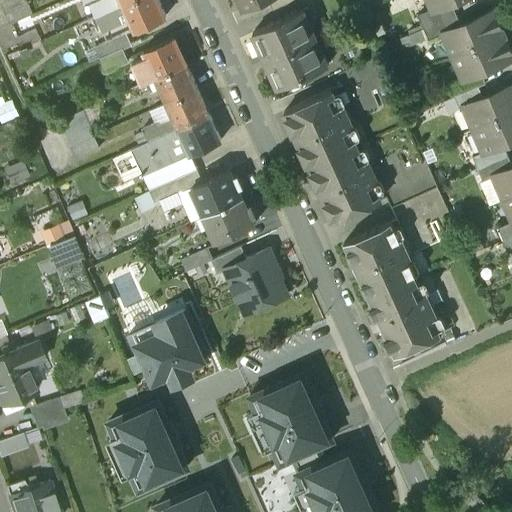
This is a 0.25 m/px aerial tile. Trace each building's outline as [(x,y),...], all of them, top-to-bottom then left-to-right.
[(23,0),(0,0),(0,1),(9,24),(30,15),(23,0)] [(100,0),(89,5),(94,17),(131,0),(100,0)] [(158,0),(131,0),(94,17),(100,30),(129,17),(135,29),(165,15),(158,0)] [(238,0),(243,9),(264,0),(238,0)] [(270,0),(274,8),(293,0),(270,0)] [(428,0),(432,8),(432,9),(449,2),(454,0),(428,0)] [(449,2),(432,9),(432,8),(417,15),(423,27),(454,13),(449,2)] [(459,24),(441,32),(441,33),(452,56),(503,33),(493,9),(459,24)] [(303,10),(254,31),(265,58),(315,37),(303,10)] [(454,13),(423,27),(428,39),(441,33),(441,32),(459,24),(454,13)] [(33,29),(14,38),(20,50),(39,42),(33,29)] [(125,32),(95,46),(100,58),(122,48),(131,44),(125,32)] [(511,52),(503,33),(452,56),(461,77),(462,79),(480,70),(511,56),(511,52)] [(176,37),(145,51),(147,55),(135,60),(144,82),(157,77),(187,63),(176,37)] [(315,37),(265,58),(277,85),(326,65),(315,37)] [(122,48),(100,58),(106,72),(128,62),(122,48)] [(378,55),(332,75),(337,87),(332,89),(339,106),(343,105),(351,124),(386,109),(377,88),(390,83),(378,55)] [(187,63),(157,77),(168,102),(199,89),(187,63)] [(480,70),(462,79),(461,77),(446,84),(452,97),(454,96),(477,86),(485,82),(480,70)] [(511,83),(482,96),(463,105),(464,106),(474,129),(511,112),(511,83)] [(477,86),(454,96),(459,108),(464,106),(463,105),(482,96),(477,86)] [(199,89),(168,102),(175,117),(160,124),(159,123),(144,129),(145,131),(136,135),(141,145),(210,114),(199,89)] [(332,89),(284,109),(308,166),(356,145),(349,129),(353,128),(351,124),(343,105),(339,106),(332,89)] [(0,109),(4,119),(23,112),(17,96),(0,103),(0,109)] [(83,110),(59,121),(70,146),(94,136),(83,110)] [(511,112),(474,129),(484,151),(485,153),(502,145),(511,140),(511,112)] [(141,145),(137,147),(148,173),(189,155),(221,140),(210,114),(141,145)] [(94,136),(70,146),(76,159),(100,148),(94,136)] [(356,145),(308,166),(332,221),(380,201),(373,184),(376,182),(368,164),(367,160),(363,161),(356,145)] [(502,145),(485,153),(484,151),(472,157),(478,169),(507,156),(502,145)] [(403,149),(368,164),(376,182),(373,184),(380,201),(385,199),(390,210),(438,189),(426,161),(411,167),(403,149)] [(189,155),(148,173),(154,188),(177,178),(193,170),(191,166),(194,165),(189,155)] [(511,167),(495,175),(504,197),(511,194),(511,167)] [(230,170),(180,193),(192,220),(208,213),(242,197),(238,187),(241,186),(237,176),(233,178),(230,170)] [(154,188),(150,190),(155,201),(182,189),(177,178),(154,188)] [(242,197),(208,213),(213,226),(210,227),(216,242),(254,225),(251,217),(254,216),(250,206),(247,207),(242,197)] [(391,223),(343,244),(368,299),(415,278),(409,263),(413,261),(403,237),(398,239),(391,223)] [(84,256),(75,235),(49,245),(58,267),(84,256)] [(212,259),(212,260),(217,273),(225,269),(224,268),(246,258),(241,246),(212,259)] [(207,247),(180,259),(186,271),(212,260),(212,259),(207,247)] [(246,258),(224,268),(225,269),(238,298),(250,292),(257,307),(288,293),(275,264),(276,264),(269,248),(246,258)] [(444,265),(415,278),(423,296),(428,294),(438,315),(433,317),(441,334),(469,321),(444,265)] [(415,278),(368,299),(393,355),(441,334),(433,317),(438,315),(428,294),(423,296),(415,278)] [(100,294),(92,297),(96,306),(91,307),(96,320),(109,314),(100,294)] [(208,357),(185,306),(130,332),(138,351),(127,356),(134,372),(145,367),(152,382),(171,374),(171,376),(190,367),(189,366),(208,357)] [(6,352),(0,354),(0,397),(3,403),(36,389),(27,369),(46,361),(37,339),(6,352)] [(318,444),(333,437),(323,415),(325,415),(314,391),(313,392),(303,370),(250,394),(280,461),(293,455),(318,444)] [(79,391),(35,406),(39,416),(61,409),(83,401),(79,391)] [(167,419),(158,397),(108,419),(115,434),(106,438),(123,475),(132,471),(139,487),(188,465),(178,442),(180,441),(170,417),(167,419)] [(61,409),(39,416),(43,427),(65,420),(61,409)] [(20,433),(0,439),(0,453),(0,454),(25,446),(20,433)] [(300,469),(325,458),(318,444),(293,455),(300,469)] [(316,511),(379,511),(370,491),(372,490),(361,466),(359,466),(350,447),(325,458),(300,469),(297,470),(316,511)] [(59,511),(49,480),(26,487),(23,479),(6,484),(15,511),(59,511)] [(219,501),(209,479),(156,503),(160,511),(226,511),(221,500),(219,501)]
